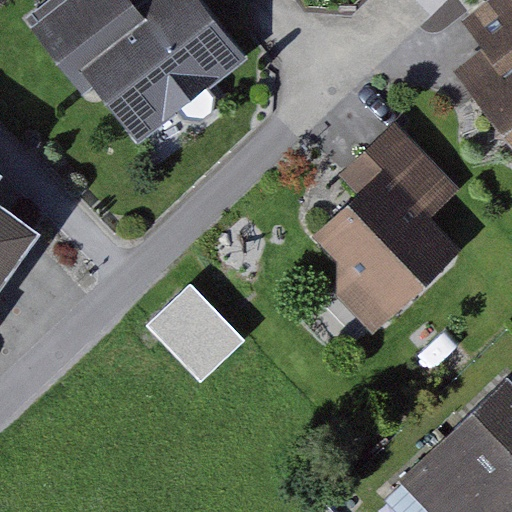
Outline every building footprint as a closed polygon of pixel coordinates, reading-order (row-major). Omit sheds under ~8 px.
[(175,0),(153,21),(133,0),(92,0),(51,38),(153,150),(259,54),(209,0),(175,0)] [(511,0),(509,0),(477,29),(495,49),(465,76),(511,127),(511,0)] [(475,194),(412,125),(357,175),(374,194),(330,234),(356,262),(336,279),(386,334),(468,259),(438,227),(475,194)] [(0,280),(38,225),(0,198),(0,280)] [(511,511),(511,396),(424,475),(456,511),(511,511)]
